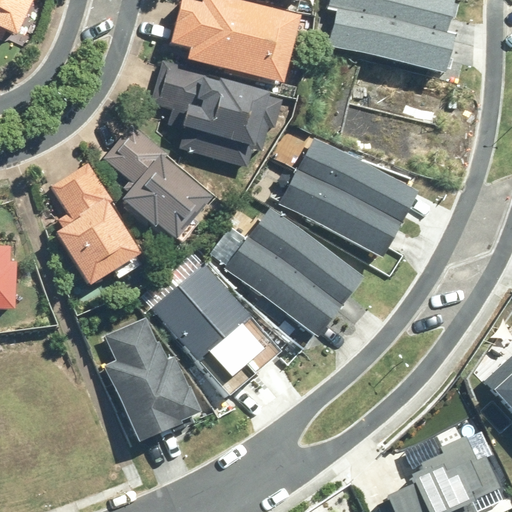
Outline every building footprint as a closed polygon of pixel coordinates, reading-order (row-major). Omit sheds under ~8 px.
[(0,0),(0,42),(3,43),(7,34),(18,39),(36,0),(0,0)] [(172,47),(192,52),(189,64),(286,89),(303,21),(221,0),(205,0),(204,7),(183,2),(172,47)] [(479,8),(445,0),(334,0),(331,13),(470,46),(479,8)] [(470,46),(331,13),(322,51),(461,83),(470,46)] [(284,103),(271,99),(271,96),(223,83),(222,86),(205,81),(205,80),(178,72),(180,67),(164,62),(151,104),(173,112),(167,134),(184,139),(180,151),(248,171),(254,152),(263,155),(271,130),(276,131),(284,103)] [(131,195),(123,205),(157,234),(160,230),(177,245),(214,203),(165,162),(169,157),(132,127),(104,160),(130,183),(125,190),(131,195)] [(419,198),(313,143),(280,208),(386,262),(419,198)] [(69,216),(60,221),(65,232),(57,237),(91,291),(133,265),(132,263),(143,257),(110,207),(114,204),(89,165),(51,188),(69,216)] [(273,217),(227,277),(321,349),(367,289),(273,217)] [(0,314),(17,315),(18,267),(11,267),(11,251),(0,251),(0,314)] [(204,265),(178,287),(252,372),(278,350),(204,265)] [(178,287),(153,309),(227,394),(252,372),(178,287)] [(78,329),(129,418),(189,384),(138,295),(78,329)] [(511,356),(483,383),(511,413),(511,356)] [(420,480),(384,495),(391,511),(480,511),(481,511),(477,502),(502,490),(487,456),(476,461),(465,435),(442,445),(445,454),(414,467),(420,480)]
